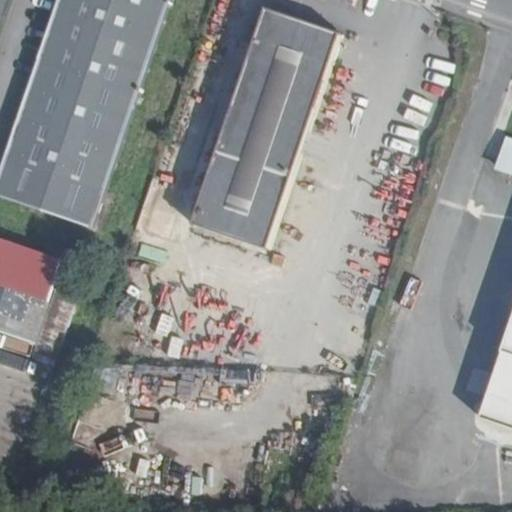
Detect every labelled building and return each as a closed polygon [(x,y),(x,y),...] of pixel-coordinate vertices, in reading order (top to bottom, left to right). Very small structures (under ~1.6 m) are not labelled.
[(61,0),(6,159),(105,193),(171,0),(61,0)] [(270,253),(343,40),(269,15),(194,228),(270,253)] [(0,195),(92,229),(105,193),(6,159),(0,176),(0,195)] [(0,333),(33,344),(58,260),(0,241),(0,333)] [(56,368),(91,267),(75,265),(40,363),(56,368)]
